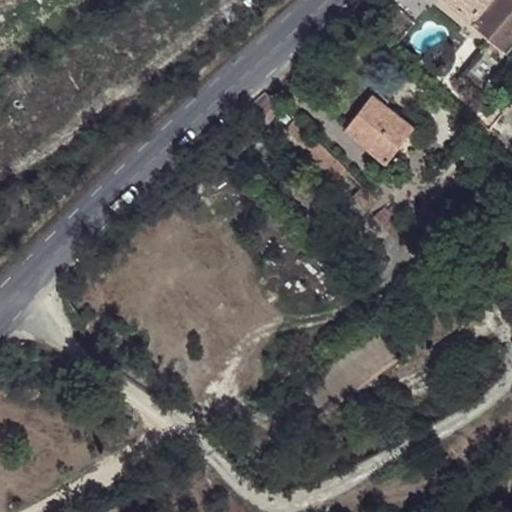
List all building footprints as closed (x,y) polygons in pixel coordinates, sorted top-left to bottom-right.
[(511,0),(437,0),(501,54),(511,42),(511,0)] [(266,97),(214,143),(225,152),(264,119),(363,213),(373,200),(266,97)] [(368,98),(341,127),(382,166),(410,133),(383,112),(368,98)] [(382,203),(369,219),(402,253),(417,238),(382,203)] [(323,373),(343,396),(398,351),(378,327),(323,373)]
